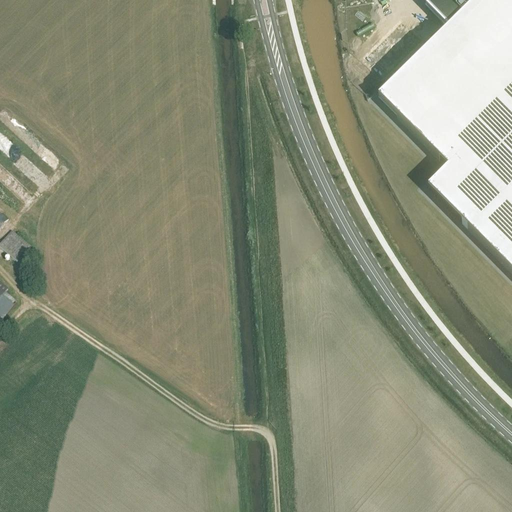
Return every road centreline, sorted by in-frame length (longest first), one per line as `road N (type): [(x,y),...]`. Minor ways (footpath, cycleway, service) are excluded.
road 1 (tertiary): [(511,434),(412,328),(342,219),(299,124),(262,0)]
road 2 (track): [(0,270),(19,292),(202,420),(266,432)]
